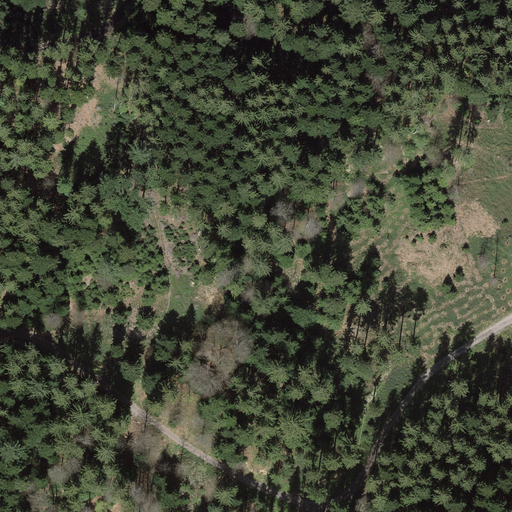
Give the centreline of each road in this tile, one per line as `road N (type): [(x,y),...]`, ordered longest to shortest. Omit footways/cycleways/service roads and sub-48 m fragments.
road 1 (track): [(0,330),(48,344),(185,444),(265,488),(319,505),(380,489),(511,396)]
road 2 (track): [(332,506),(353,489),(422,380),(511,318)]
